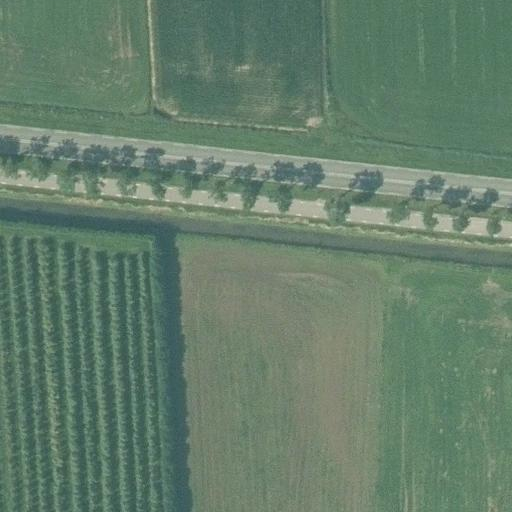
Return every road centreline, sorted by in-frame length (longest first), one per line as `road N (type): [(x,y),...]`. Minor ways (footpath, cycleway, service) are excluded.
road 1 (unclassified): [(0,176),(511,231)]
road 2 (secondary): [(511,194),(0,139)]
